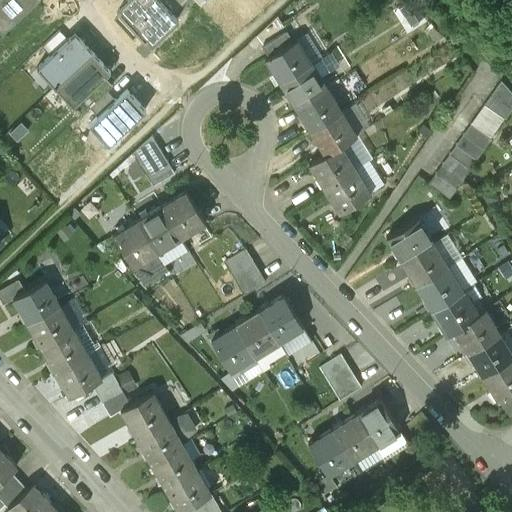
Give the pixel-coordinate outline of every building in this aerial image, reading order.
[(37,0),(0,0),(0,32),(2,34),(37,0)] [(116,13),(144,43),(148,39),(152,43),(178,18),(173,13),(160,0),(124,0),(118,6),(121,9),(116,13)] [(160,0),(173,13),(185,0),(160,0)] [(407,3),(393,13),(407,35),(427,22),(407,3)] [(286,30),(262,45),(268,55),(293,40),(286,30)] [(92,53),(74,34),(37,69),(54,89),(92,53)] [(296,38),(293,40),(268,55),(265,58),(280,82),(312,62),(296,38)] [(104,78),(110,72),(92,53),(54,89),(73,107),(87,94),(104,78)] [(312,62),(280,82),(295,106),(327,86),(312,62)] [(104,78),(87,94),(95,102),(106,92),(112,86),(104,78)] [(511,108),(511,92),(501,80),(491,95),(511,110),(511,108)] [(327,86),(295,106),(310,129),(342,110),(327,86)] [(145,110),(126,90),(114,101),(97,117),(89,125),(108,145),(145,110)] [(89,108),(97,117),(114,101),(106,92),(95,102),(89,108)] [(511,110),(491,95),(484,105),(503,118),(505,119),(511,110)] [(503,118),(484,105),(477,115),(496,128),(503,118)] [(342,110),(310,129),(325,153),(341,143),(357,133),(342,110)] [(496,128),(477,115),(470,124),(489,138),(496,128)] [(433,132),(423,124),(417,131),(427,139),(433,132)] [(489,138),(470,124),(463,134),(484,149),(491,139),(489,138)] [(484,149),(463,134),(456,144),(477,159),(484,149)] [(151,135),(132,153),(139,164),(160,151),(151,135)] [(325,153),(309,163),(324,188),(356,167),(341,143),(325,153)] [(477,159),(456,144),(450,154),(470,169),(477,159)] [(160,151),(139,164),(126,172),(132,183),(145,175),(167,161),(160,151)] [(470,169),(450,154),(443,164),(463,178),(470,169)] [(167,161),(145,175),(153,187),(174,173),(167,161)] [(463,178),(443,164),(436,174),(456,188),(463,178)] [(356,167),(324,188),(339,212),(371,192),(356,167)] [(456,188),(436,174),(429,184),(450,198),(456,188)] [(481,195),(488,206),(499,200),(492,188),(481,195)] [(184,190),(160,205),(180,237),(204,222),(184,190)] [(160,205),(137,220),(157,252),(180,237),(160,205)] [(157,252),(137,220),(113,235),(144,284),(168,269),(157,252)] [(419,221),(389,240),(401,262),(433,241),(419,221)] [(57,233),(65,242),(72,235),(71,234),(75,231),(70,225),(66,227),(65,226),(57,233)] [(433,241),(401,262),(416,285),(448,265),(433,241)] [(497,249),(502,256),(508,252),(503,245),(497,249)] [(245,248),(223,261),(230,272),(252,259),(245,248)] [(252,259),(230,272),(236,283),(259,270),(252,259)] [(511,270),(506,261),(497,267),(505,279),(511,274),(511,270)] [(448,265),(416,285),(431,309),(463,289),(448,265)] [(259,270),(236,283),(243,294),(265,281),(259,270)] [(59,303),(44,278),(24,290),(11,297),(12,299),(26,322),(59,303)] [(17,279),(0,289),(0,299),(3,304),(12,299),(11,297),(24,290),(17,279)] [(463,289),(431,309),(446,333),(453,328),(478,312),(463,289)] [(283,294),(260,308),(279,340),(303,326),(283,294)] [(59,303),(26,322),(40,346),(73,327),(59,303)] [(478,312),(453,328),(468,352),(500,331),(485,307),(478,312)] [(279,340),(260,308),(235,323),(255,355),(279,340)] [(255,355),(235,323),(211,338),(230,370),(255,355)] [(73,327),(40,346),(54,371),(87,352),(73,327)] [(511,351),(500,331),(468,352),(483,375),(511,356),(511,351)] [(340,351),(318,365),(325,376),(347,363),(340,351)] [(87,352),(54,371),(68,395),(91,382),(101,376),(87,352)] [(511,356),(483,375),(498,399),(499,398),(511,390),(511,356)] [(347,363),(325,376),(332,388),(354,374),(347,363)] [(101,376),(91,382),(97,393),(118,381),(112,370),(101,376)] [(354,374),(332,388),(339,399),(361,385),(354,374)] [(118,381),(97,393),(103,403),(124,391),(118,381)] [(130,402),(120,408),(135,435),(168,417),(152,389),(130,402)] [(511,390),(499,398),(510,416),(511,414),(511,390)] [(124,391),(103,403),(110,414),(120,408),(130,402),(124,391)] [(380,397),(356,412),(376,443),(386,437),(383,432),(395,425),(398,429),(399,428),(380,397)] [(356,412),(332,427),(353,459),(362,474),(386,459),(376,443),(356,412)] [(168,417),(135,435),(149,460),(182,441),(168,417)] [(353,459),(332,427),(308,442),(328,475),(316,483),(323,494),(336,486),(329,475),(353,459)] [(182,441),(149,460),(164,484),(196,466),(182,441)] [(0,479),(10,470),(16,464),(0,446),(0,479)] [(196,466),(164,484),(178,509),(188,503),(211,490),(196,466)] [(0,479),(0,496),(18,479),(10,470),(0,479)] [(18,479),(0,496),(0,497),(7,505),(26,488),(18,479)] [(7,505),(6,507),(10,511),(41,511),(52,503),(32,482),(26,488),(7,505)] [(211,490),(188,503),(193,511),(197,511),(217,501),(211,490)] [(217,501),(197,511),(221,511),(223,511),(217,501)] [(41,511),(60,511),(52,503),(41,511)]
